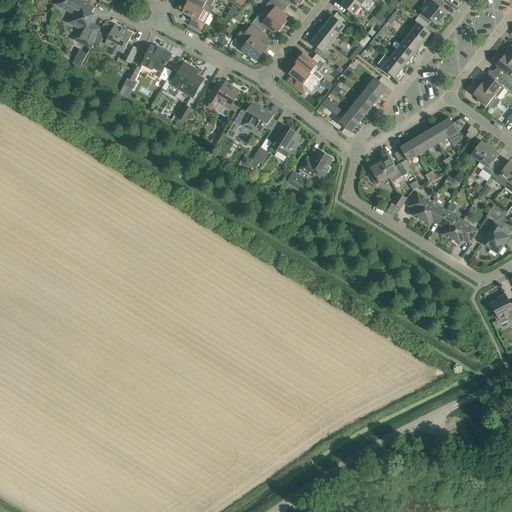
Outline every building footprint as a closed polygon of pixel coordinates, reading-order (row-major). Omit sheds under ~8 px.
[(95,15),(92,13),(94,8),(78,0),(58,0),(56,5),(73,14),(68,23),(80,29),(74,40),(91,49),(102,28),(101,28),(91,23),(95,15)] [(211,13),(187,0),(186,1),(188,2),(182,13),(192,18),(189,24),(201,31),(211,13)] [(214,7),(211,6),(214,0),(186,0),(187,0),(211,13),(214,7)] [(270,2),(263,10),(269,15),(283,27),(287,21),(286,20),(288,17),(283,12),(287,7),(277,0),(272,0),(270,2)] [(361,6),(353,0),(345,0),(341,5),(354,15),(361,6)] [(443,2),(440,0),(426,0),(424,4),(429,7),(425,12),(423,11),(419,17),(428,24),(431,20),(438,25),(447,13),(439,7),(443,2)] [(260,14),(252,24),(255,26),(263,32),(267,28),(275,34),(277,30),(279,32),(283,27),(269,15),(263,10),(260,14)] [(325,25),(338,35),(346,26),(333,16),(325,25)] [(431,33),(418,23),(411,32),(424,43),(431,33)] [(133,34),(115,25),(105,44),(125,54),(122,60),(130,64),(138,49),(130,45),(132,42),(129,41),(133,34)] [(318,34),(331,44),(338,35),(325,25),(318,34)] [(198,36),(200,33),(188,26),(186,30),(198,36)] [(260,41),(264,36),(252,26),(243,37),(248,41),(244,47),(245,47),(242,53),(255,60),(257,57),(258,58),(267,47),(260,41)] [(404,41),(416,51),(424,43),(411,32),(404,41)] [(318,34),(311,43),(324,53),(331,44),(318,34)] [(370,44),(374,46),(381,37),(377,35),(370,44)] [(397,50),(409,60),(416,51),(404,41),(397,50)] [(511,46),(510,45),(502,55),(503,56),(511,62),(511,46)] [(161,51),(151,46),(142,65),(152,70),(153,68),(162,73),(172,54),(162,49),(161,51)] [(390,59),(389,59),(402,69),(409,60),(397,50),(390,59)] [(296,64),(320,81),(324,76),(319,72),(327,62),(317,54),(312,60),(303,53),(295,63),(296,64)] [(511,74),(511,62),(503,56),(496,66),(505,73),(501,77),(511,86),(511,77),(510,76),(511,74)] [(389,59),(382,68),(395,78),(402,69),(389,59)] [(166,93),(175,98),(180,90),(193,97),(204,79),(196,75),(198,71),(184,63),(175,78),(173,82),(166,93)] [(304,95),(308,90),(311,92),(320,81),(296,64),(289,74),(297,81),(293,86),(304,95)] [(136,82),(134,81),(141,69),(134,65),(120,93),(128,98),(136,82)] [(508,91),(511,86),(501,77),(497,82),(487,73),(479,83),(497,98),(504,88),(508,91)] [(368,87),(380,97),(388,88),(375,78),(368,87)] [(220,103),(229,109),(238,95),(236,93),(238,90),(226,82),(220,92),(214,88),(203,105),(214,112),(220,103)] [(497,98),(479,83),(474,89),(476,90),(473,94),(478,98),(476,100),(485,108),(487,106),(489,107),(492,108),(494,108),(495,107),(500,101),(497,98)] [(361,96),(373,106),(380,97),(368,87),(361,96)] [(354,105),(366,115),(373,106),(361,96),(354,105)] [(266,124),(268,125),(274,115),(267,111),(267,110),(264,108),(261,106),(260,107),(252,102),(248,109),(244,107),(243,109),(242,109),(233,123),(240,127),(241,125),(259,136),(266,124)] [(329,106),(327,108),(337,116),(340,115),(343,118),(339,123),(342,126),(352,133),(359,124),(347,114),(346,114),(332,102),(329,106)] [(185,105),(177,117),(179,118),(186,123),(193,110),(185,105)] [(347,114),(359,124),(366,115),(354,105),(347,114)] [(450,118),(440,124),(448,138),(452,145),(462,139),(458,132),(450,118)] [(430,130),(438,144),(448,138),(440,124),(430,130)] [(230,128),(226,134),(233,138),(236,133),(230,128)] [(292,149),(295,151),(299,145),(296,142),(300,135),(291,129),(289,132),(286,130),(272,148),(287,157),(292,149)] [(420,136),(428,149),(438,144),(430,130),(420,136)] [(410,142),(418,155),(428,149),(420,136),(410,142)] [(480,162),(491,147),(481,141),(471,156),(480,162)] [(410,142),(400,148),(408,161),(418,155),(410,142)] [(500,154),(491,147),(480,162),(485,166),(482,170),(491,176),(494,172),(490,168),(500,154)] [(269,152),(261,148),(247,170),(252,173),(259,162),(259,163),(259,164),(269,152)] [(311,177),(314,173),(323,179),(330,168),(328,167),(333,159),(321,151),(314,162),(308,157),(300,170),(311,177)] [(388,179),(389,178),(392,183),(407,173),(401,163),(395,166),(390,157),(382,161),(380,158),(377,160),(388,179)] [(388,179),(377,160),(368,165),(370,168),(367,170),(376,185),(379,183),(379,184),(388,179)] [(503,169),(496,180),(505,187),(511,176),(511,162),(509,161),(506,165),(503,169)] [(294,172),(282,189),(285,191),(289,184),(298,189),(305,179),(294,172)] [(474,188),(479,192),(483,187),(478,183),(474,188)] [(486,184),(480,192),(486,197),(492,188),(486,184)] [(412,215),(421,220),(432,202),(417,192),(408,206),(409,206),(411,204),(415,207),(416,210),(412,215)] [(407,198),(398,193),(392,203),(401,209),(407,198)] [(448,211),(432,202),(421,220),(429,226),(433,220),(435,219),(441,223),(448,211)] [(448,211),(441,223),(446,226),(446,229),(443,234),(451,240),(463,221),(448,211)] [(489,234),(483,243),(492,248),(491,249),(495,252),(500,251),(503,247),(502,246),(507,237),(506,237),(505,234),(511,231),(507,222),(505,217),(504,217),(498,220),(496,224),(494,223),(492,226),(492,228),(489,234)] [(478,230),(463,221),(451,240),(460,245),(463,239),(466,238),(471,241),(469,244),(470,244),(478,230)] [(498,323),(508,318),(510,323),(511,321),(511,303),(510,304),(505,294),(498,298),(499,300),(491,304),(496,314),(494,315),(498,323)]
